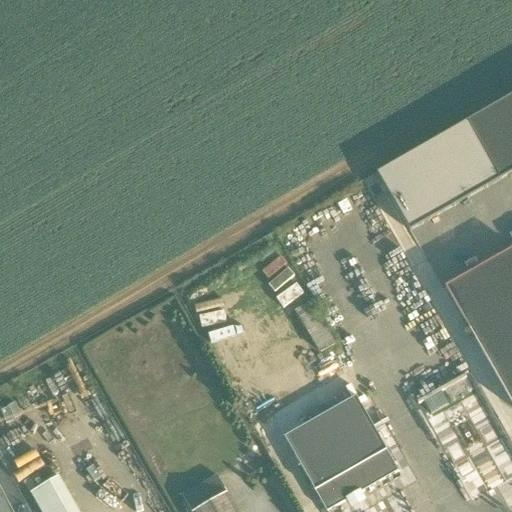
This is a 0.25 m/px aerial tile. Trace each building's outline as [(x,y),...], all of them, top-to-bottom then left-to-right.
[(413,230),(416,232),(511,176),(511,98),(382,170),(413,230)] [(511,250),(447,286),(467,322),(506,394),(511,404),(511,250)] [(355,395),(283,436),(326,511),(328,511),(399,472),(355,395)] [(76,511),(56,477),(31,493),(41,511),(76,511)] [(0,511),(9,511),(0,493),(0,511)] [(236,511),(225,494),(193,511),(236,511)]
